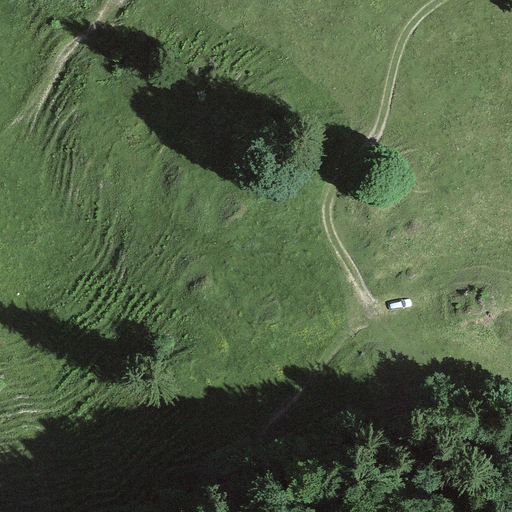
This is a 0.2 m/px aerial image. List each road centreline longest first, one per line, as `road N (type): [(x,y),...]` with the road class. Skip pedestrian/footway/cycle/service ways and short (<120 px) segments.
road 1 (track): [(440,0),(405,35),(373,137),(329,201),(330,228),(353,276)]
road 2 (track): [(353,276),(357,308),(348,333),(226,465)]
